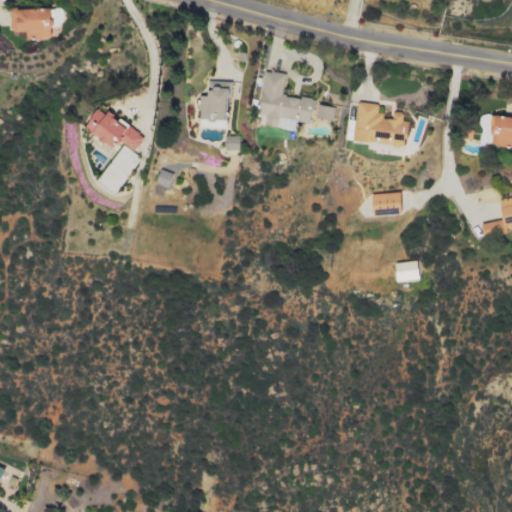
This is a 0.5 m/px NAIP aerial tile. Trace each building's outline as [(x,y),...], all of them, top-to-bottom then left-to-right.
[(9,10),(10,33),(24,32),(24,39),(49,39),(49,27),(61,27),(61,9),(9,10)] [(293,130),(295,122),(308,124),(312,100),(280,95),(284,74),(264,71),(255,124),(293,130)] [(198,96),(197,127),(225,128),(226,82),(206,82),(205,96),(198,96)] [(351,142),(403,147),(406,122),(400,122),(401,113),(386,112),(386,114),(376,113),(376,105),(355,103),(351,142)] [(313,119),(331,122),(333,108),(316,105),(313,119)] [(80,128),(110,150),(117,140),(132,152),(142,138),(104,110),(101,114),(95,109),(80,128)] [(511,117),(488,115),(485,145),(511,147),(511,117)] [(116,194),(138,157),(119,146),(97,183),(116,194)] [(153,184),(167,188),(171,174),(158,170),(153,184)] [(369,194),(370,216),(398,215),(397,193),(369,194)] [(479,224),(481,233),(511,227),(511,197),(496,201),(500,220),(479,224)]
